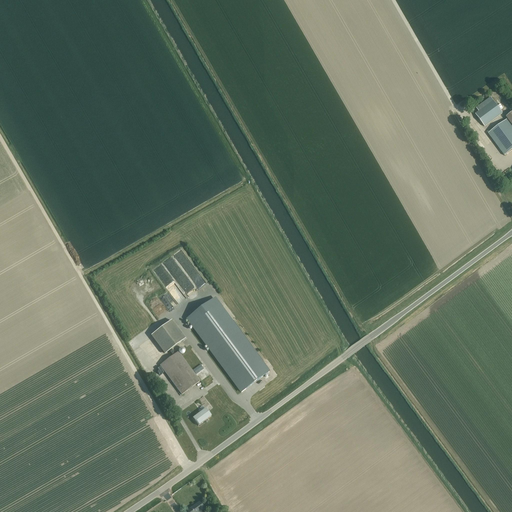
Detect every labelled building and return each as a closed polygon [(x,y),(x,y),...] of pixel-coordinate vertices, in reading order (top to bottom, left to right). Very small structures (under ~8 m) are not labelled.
[(484,126),(502,113),(490,97),(476,108),(479,112),(475,114),(484,126)] [(504,156),(511,149),(511,127),(507,120),(488,133),(504,156)] [(242,393),(269,372),(215,299),(187,320),(242,393)] [(171,322),(152,336),(165,353),(184,339),(171,322)] [(178,352),(160,366),(181,395),(200,381),(178,352)] [(206,409),(193,419),(198,426),(211,416),(206,409)] [(201,511),(204,509),(199,502),(186,511),(187,511),(201,511)]
